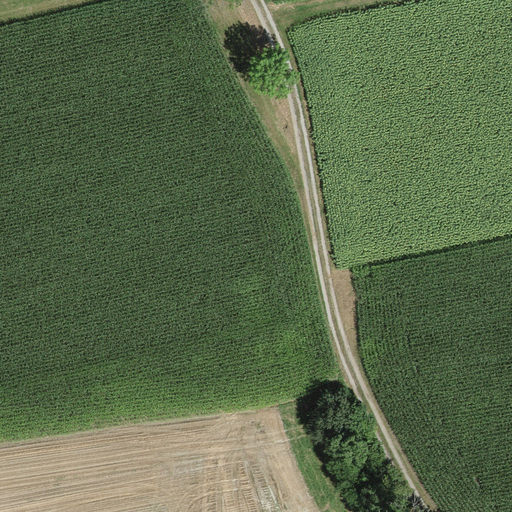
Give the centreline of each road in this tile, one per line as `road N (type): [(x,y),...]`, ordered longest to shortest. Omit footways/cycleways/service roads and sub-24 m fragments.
road 1 (track): [(258,0),(285,66),(333,310),(363,398),(388,449),(437,511)]
road 2 (track): [(0,449),(363,398)]
